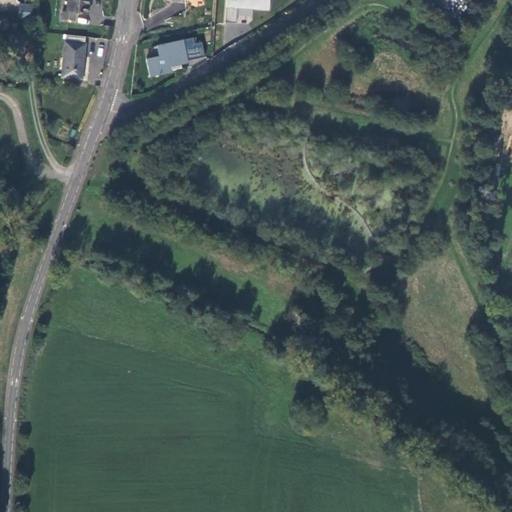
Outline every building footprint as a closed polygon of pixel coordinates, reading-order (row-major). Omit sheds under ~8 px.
[(76,13),(88,15),(90,0),(68,0),(67,12),(63,11),(62,19),(75,21),(76,13)] [(268,0),(226,0),(225,25),(236,25),(237,10),(268,12),(268,0)] [(18,19),(31,20),(33,5),(19,5),(18,19)] [(85,45),(85,37),(66,35),(66,43),(65,43),(62,78),(81,80),(85,45)] [(147,59),(151,77),(172,72),(172,70),(171,67),(182,64),(189,63),(189,60),(186,51),(196,48),(195,44),(185,46),(184,39),(157,45),(160,56),(147,59)] [(196,48),(186,51),(189,60),(206,57),(203,46),(196,48)]
